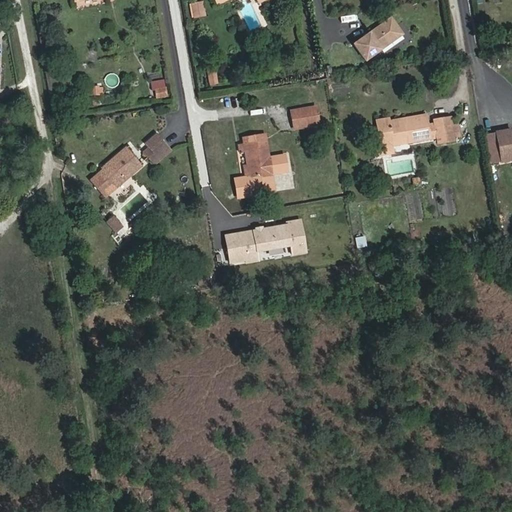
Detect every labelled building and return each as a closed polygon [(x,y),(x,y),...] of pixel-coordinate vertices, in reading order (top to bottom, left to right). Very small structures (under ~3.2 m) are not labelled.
[(205,16),(202,2),(192,4),(194,18),(205,16)] [(365,61),(402,34),(391,18),(353,45),(365,61)] [(214,66),(205,68),(207,85),(216,84),(214,66)] [(350,83),(330,83),(330,92),(350,92),(350,83)] [(87,86),(88,95),(103,95),(103,86),(87,86)] [(167,96),(165,88),(155,90),(157,98),(167,96)] [(319,125),(316,107),(291,111),(295,129),(319,125)] [(452,126),(450,118),(434,120),(434,123),(427,124),(426,115),(389,121),(388,119),(376,121),(379,138),(371,139),(373,157),(394,153),(392,146),(437,138),(438,143),(454,140),(454,138),(452,126)] [(511,133),(511,129),(496,132),(496,133),(501,161),(501,162),(511,160),(511,133)] [(501,161),(496,133),(483,136),(487,164),(501,161)] [(154,165),(171,151),(156,134),(146,144),(149,148),(143,152),(154,165)] [(271,174),(266,141),(239,145),(240,153),(246,152),(248,164),(250,178),(271,174)] [(105,198),(142,166),(126,147),(101,168),(103,170),(91,180),(105,198)] [(247,185),(272,181),(271,174),(250,178),(248,164),(244,165),(247,185)] [(122,228),(113,217),(106,222),(116,233),(122,228)] [(364,236),(354,237),(354,248),(364,247),(364,236)] [(209,281),(208,273),(200,274),(201,282),(209,281)] [(210,284),(209,281),(201,282),(200,274),(197,274),(199,286),(210,284)]
